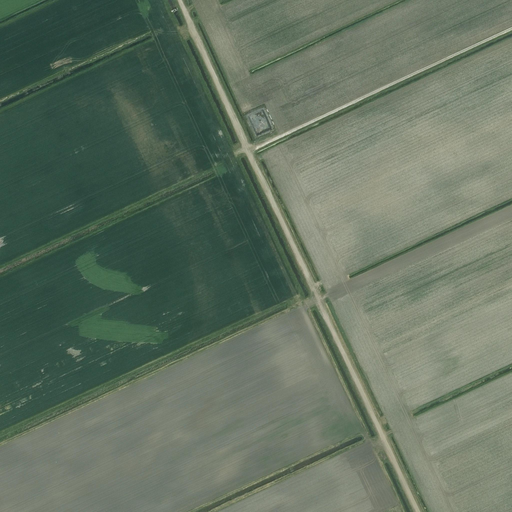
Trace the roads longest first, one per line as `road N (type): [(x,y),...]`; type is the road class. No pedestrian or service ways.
road 1 (track): [(417,511),(178,0)]
road 2 (track): [(511,30),(248,152)]
